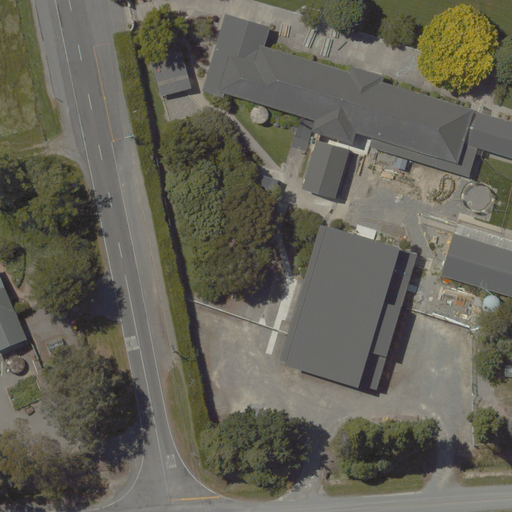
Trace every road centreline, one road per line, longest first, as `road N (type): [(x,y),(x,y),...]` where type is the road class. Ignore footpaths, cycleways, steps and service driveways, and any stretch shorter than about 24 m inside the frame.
road 1 (residential): [(68,0),(173,511)]
road 2 (unclassified): [(307,511),(511,499)]
